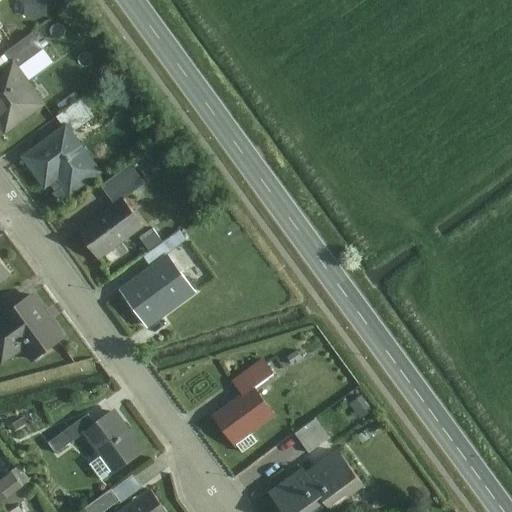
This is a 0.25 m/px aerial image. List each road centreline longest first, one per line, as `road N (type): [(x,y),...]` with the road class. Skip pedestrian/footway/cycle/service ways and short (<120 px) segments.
road 1 (secondary): [(504,511),(132,0)]
road 2 (residential): [(0,189),(236,511)]
